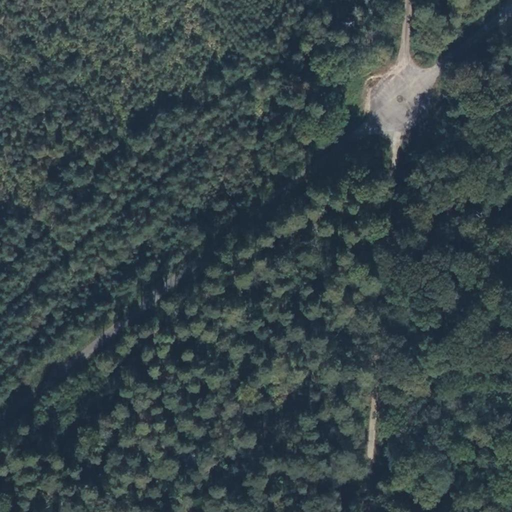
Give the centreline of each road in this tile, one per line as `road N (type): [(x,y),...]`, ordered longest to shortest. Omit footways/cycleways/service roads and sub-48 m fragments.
road 1 (track): [(0,430),(511,12)]
road 2 (track): [(369,511),(405,103)]
